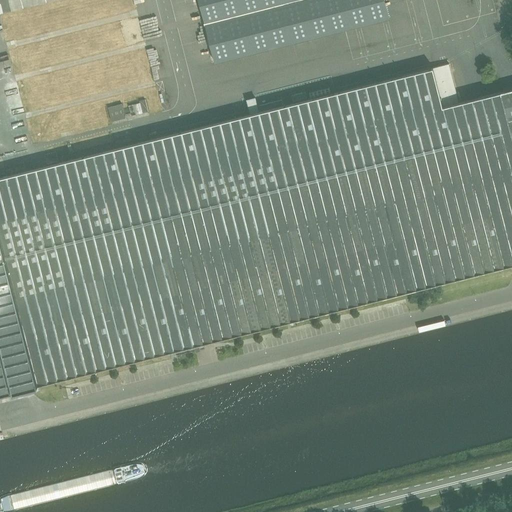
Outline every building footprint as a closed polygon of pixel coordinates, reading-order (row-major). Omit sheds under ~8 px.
[(0,0),(0,1),(3,13),(57,0),(0,0)] [(176,0),(180,18),(274,0),(176,0)] [(276,7),(276,19),(315,17),(314,6),(276,7)] [(185,33),(187,48),(204,45),(202,31),(185,33)] [(229,38),(230,49),(244,48),(243,37),(229,38)] [(232,52),(202,59),(205,72),(226,67),(228,78),(237,76),(232,52)] [(511,264),(511,89),(444,106),(434,68),(0,177),(0,394),(14,390),(15,392),(39,385),(39,384),(511,264)] [(142,112),(148,111),(145,99),(139,100),(140,102),(142,112)] [(112,121),(126,117),(122,103),(109,106),(112,121)] [(131,115),(137,114),(134,103),(129,105),(131,115)]
